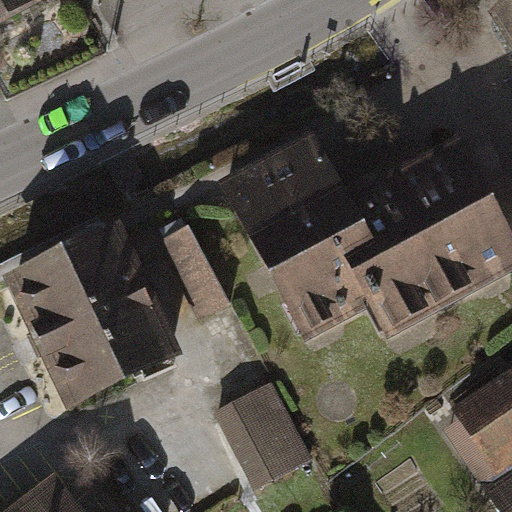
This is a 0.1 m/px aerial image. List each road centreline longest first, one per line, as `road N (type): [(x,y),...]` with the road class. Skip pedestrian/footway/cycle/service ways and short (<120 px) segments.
road 1 (secondary): [(332,7),(0,164)]
road 2 (residential): [(427,68),(511,217)]
